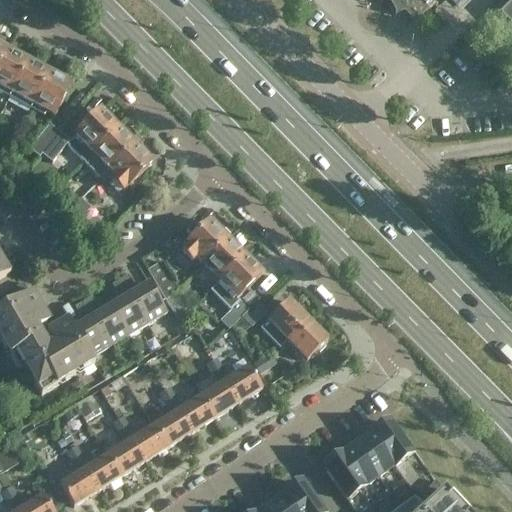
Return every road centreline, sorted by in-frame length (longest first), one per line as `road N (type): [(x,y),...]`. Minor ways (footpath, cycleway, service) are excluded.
road 1 (primary): [(92,0),(511,424)]
road 2 (primary): [(511,353),(166,0)]
road 3 (residential): [(217,171),(397,351),(282,442)]
road 4 (residential): [(511,181),(434,197),(246,0)]
road 5 (residential): [(4,199),(36,267),(82,278),(105,270),(217,171)]
road 6 (residential): [(21,0),(105,61),(217,171)]
road 7 (unknown): [(362,123),(485,0)]
road 8 (residential): [(282,442),(179,511)]
